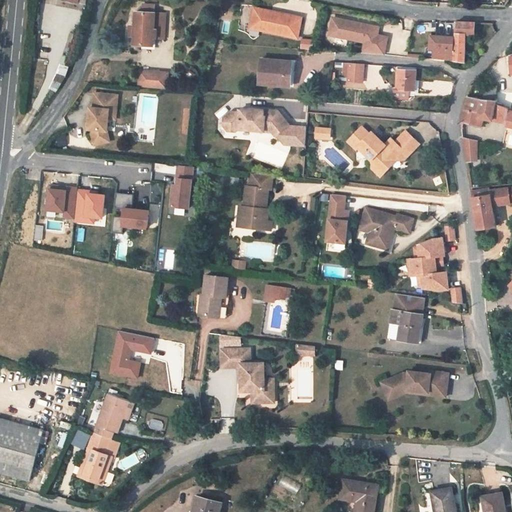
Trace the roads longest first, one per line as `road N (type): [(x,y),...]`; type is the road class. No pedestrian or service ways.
road 1 (residential): [(501,451),(452,119),(466,78),(511,31)]
road 2 (unclassified): [(112,511),(189,452),(242,435),(501,451)]
road 3 (residential): [(20,147),(69,87),(102,0)]
road 4 (secondary): [(17,0),(0,167)]
road 5 (residential): [(349,0),(511,15)]
road 6 (residential): [(20,147),(34,160),(145,173)]
